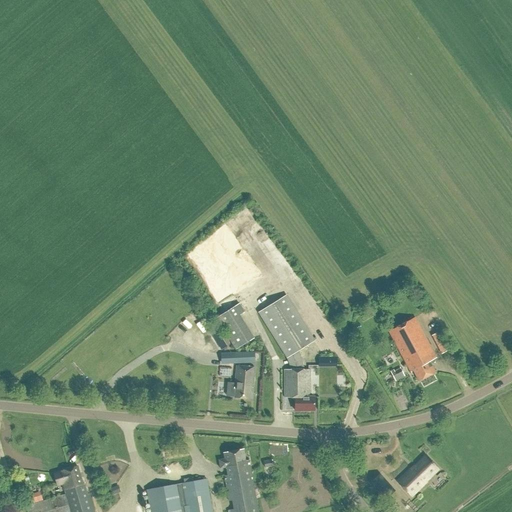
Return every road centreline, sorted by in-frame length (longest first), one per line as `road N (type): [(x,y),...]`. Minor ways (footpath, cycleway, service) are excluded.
road 1 (unclassified): [(328,431),(0,404)]
road 2 (unclassified): [(328,431),(401,426),(511,379)]
